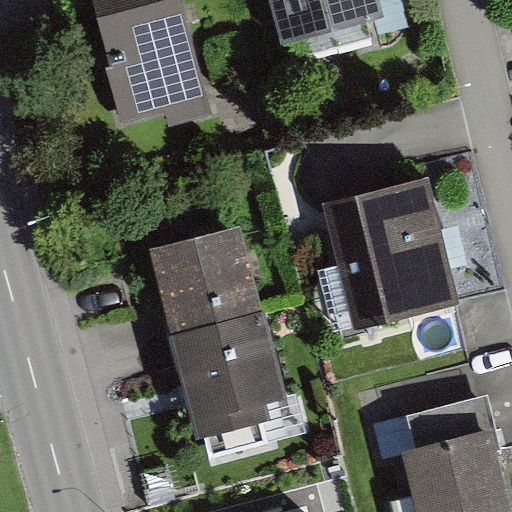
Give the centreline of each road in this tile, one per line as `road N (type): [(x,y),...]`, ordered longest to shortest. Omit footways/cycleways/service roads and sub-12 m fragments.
road 1 (primary): [(0,247),(71,511)]
road 2 (residential): [(465,0),(511,190)]
